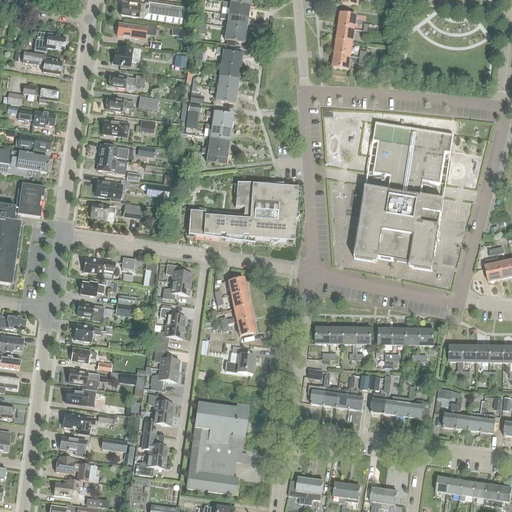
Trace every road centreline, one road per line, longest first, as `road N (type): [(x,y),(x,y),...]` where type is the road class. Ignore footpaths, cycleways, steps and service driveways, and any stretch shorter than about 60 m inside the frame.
road 1 (residential): [(176,476),(205,258)]
road 2 (tertiary): [(60,235),(90,19)]
road 3 (tertiary): [(24,511),(50,312)]
road 4 (residential): [(460,302),(508,110)]
road 5 (residential): [(498,107),(305,91)]
road 6 (residential): [(309,274),(305,91)]
road 7 (residential): [(291,430),(309,274)]
road 8 (residential): [(460,302),(309,274)]
road 9 (residential): [(205,258),(60,235)]
road 10 (residential): [(422,448),(291,430)]
